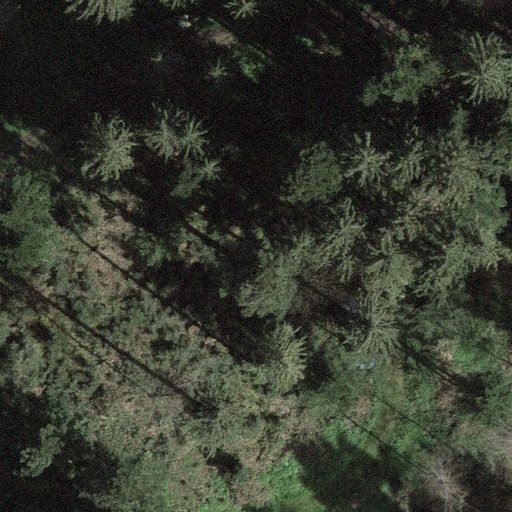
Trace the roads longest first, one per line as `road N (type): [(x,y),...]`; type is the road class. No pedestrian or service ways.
road 1 (track): [(511,67),(271,100),(128,161),(16,259),(0,262)]
road 2 (track): [(303,237),(128,161),(0,139)]
